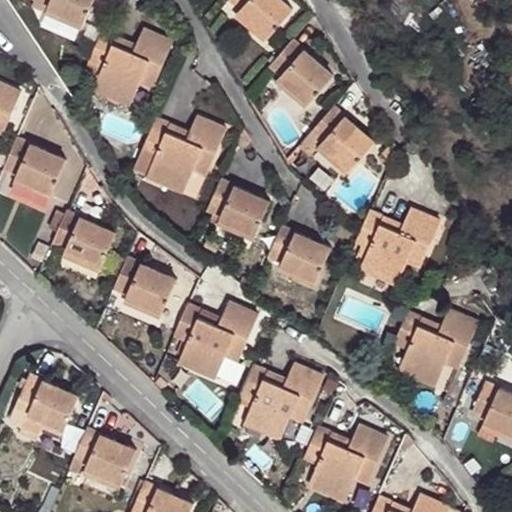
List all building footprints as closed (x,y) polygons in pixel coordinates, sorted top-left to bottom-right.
[(41,0),(51,4),(49,13),(87,28),(98,0),(41,0)] [(294,0),(238,0),(245,5),(240,12),(270,38),(299,4),(294,0)] [(111,29),(92,75),(104,80),(100,92),(138,108),(140,103),(153,108),(183,38),(152,25),(144,42),(111,29)] [(301,36),(276,65),(286,73),(281,79),(312,106),(342,71),(301,36)] [(0,163),(1,164),(11,140),(32,91),(2,78),(0,81),(0,163)] [(340,101),(316,130),(327,139),(322,144),(351,169),(381,135),(340,101)] [(165,116),(142,172),(191,193),(203,170),(214,174),(235,128),(207,115),(195,139),(176,130),(178,122),(165,116)] [(322,144),(327,139),(316,130),(307,141),(317,150),(322,144)] [(399,158),(404,146),(397,135),(386,149),(399,158)] [(27,137),(14,172),(23,175),(39,143),(27,137)] [(39,143),(23,175),(26,177),(25,179),(60,194),(76,160),(39,143)] [(214,174),(203,170),(191,193),(203,199),(214,174)] [(230,177),(216,212),(229,217),(244,185),(230,177)] [(58,200),(60,194),(25,179),(23,185),(58,200)] [(244,185),(229,217),(228,219),(263,235),(279,200),(244,185)] [(370,228),(364,244),(372,247),(379,250),(375,262),(371,271),(408,285),(418,265),(431,268),(451,222),(423,208),(415,224),(412,231),(392,223),(394,216),(378,209),(370,228)] [(78,211),(65,246),(74,249),(88,216),(78,211)] [(88,216),(74,249),(78,251),(78,254),(111,269),(127,234),(88,216)] [(412,231),(415,224),(394,216),(392,223),(412,231)] [(261,241),(263,235),(228,219),(226,225),(261,241)] [(291,225),(278,259),(291,264),(306,231),(291,225)] [(306,231),(291,264),(289,266),(327,282),(343,247),(306,231)] [(375,262),(379,250),(372,247),(366,259),(375,262)] [(109,274),(111,269),(78,254),(76,260),(109,274)] [(138,257),(124,292),(134,297),(149,263),(138,257)] [(149,263),(134,297),(136,298),(135,299),(169,314),(184,279),(149,263)] [(324,287),(327,282),(289,266),(288,272),(324,287)] [(167,319),(169,314),(135,299),(134,305),(167,319)] [(197,311),(185,339),(195,342),(186,364),(223,381),(234,358),(245,361),(267,315),(238,302),(226,325),(209,317),(209,315),(197,311)] [(430,312),(416,306),(403,335),(417,342),(410,360),(431,370),(430,374),(444,379),(455,360),(468,364),(490,318),(460,304),(452,320),(449,327),(428,318),(430,312)] [(449,327),(452,320),(430,312),(428,318),(449,327)] [(259,366),(247,395),(261,401),(255,417),(274,428),(273,432),(289,439),(299,419),(312,424),(333,376),(304,362),(293,386),(273,377),(273,372),(259,366)] [(58,388),(59,385),(30,371),(18,401),(30,408),(29,411),(44,418),(41,422),(63,431),(79,394),(72,391),(70,394),(58,388)] [(511,385),(497,379),(483,409),(496,416),(495,419),(510,426),(508,430),(511,432),(511,385)] [(72,391),(59,385),(58,388),(70,394),(72,391)] [(44,418),(29,411),(22,421),(38,428),(41,422),(44,418)] [(495,419),(489,432),(504,439),(508,430),(510,426),(495,419)] [(325,426),(312,457),(325,463),(318,480),(338,490),(336,494),(352,502),(363,481),(374,486),(396,437),(368,424),(357,447),(336,438),(338,433),(325,426)] [(118,439),(90,426),(75,456),(90,464),(88,467),(103,474),(101,478),(122,488),(140,450),(131,446),(129,449),(116,443),(118,439)] [(421,439),(414,432),(409,443),(418,447),(421,439)] [(131,446),(118,439),(116,443),(129,449),(131,446)] [(103,474),(88,467),(86,471),(101,478),(103,474)] [(175,492),(146,479),(133,509),(131,511),(192,511),(197,501),(189,498),(187,502),(173,497),(175,492)] [(34,505),(46,511),(50,511),(56,499),(41,491),(34,505)] [(189,498),(175,492),(173,497),(187,502),(189,498)] [(400,501),(386,494),(378,511),(470,511),(429,494),(422,510),(421,511),(411,511),(399,506),(400,501)] [(400,501),(399,506),(411,511),(421,511),(422,510),(400,501)]
